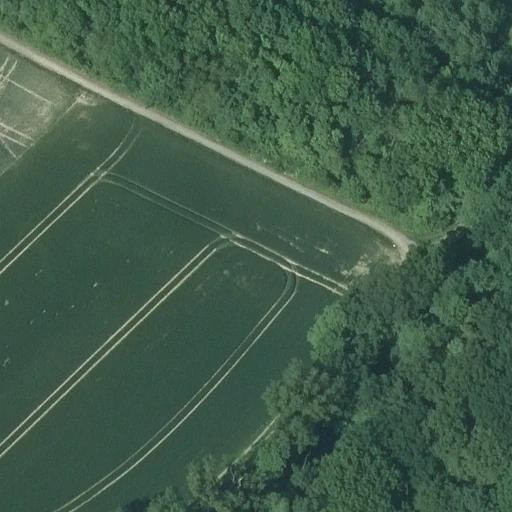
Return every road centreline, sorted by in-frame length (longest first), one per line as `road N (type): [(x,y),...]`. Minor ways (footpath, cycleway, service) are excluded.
road 1 (track): [(446,264),(0,40)]
road 2 (track): [(216,511),(263,483),(342,371),(446,264)]
road 3 (track): [(511,76),(317,0)]
